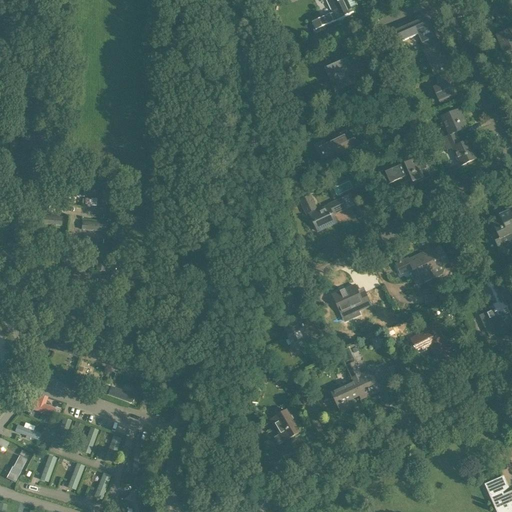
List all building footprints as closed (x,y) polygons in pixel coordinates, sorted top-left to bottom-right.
[(325,0),(332,14),(312,23),(313,25),(311,26),(315,35),(326,30),(325,27),(354,14),(351,8),(357,6),(354,0),(325,0)] [(425,50),(439,43),(428,18),(397,31),(401,42),(419,34),(425,50)] [(511,30),(497,37),(504,53),(511,49),(511,30)] [(439,43),(425,50),(423,51),(434,76),(450,69),(439,43)] [(53,53),(54,45),(30,44),(30,46),(29,47),(29,48),(29,50),(30,51),(29,53),(53,53)] [(294,63),(288,51),(283,54),(288,65),(294,63)] [(358,55),(348,60),(325,70),(335,93),(358,83),(355,76),(365,71),(358,55)] [(28,76),(27,77),(50,77),(50,69),(28,69),(28,70),(27,71),(27,73),(27,74),(28,76)] [(450,69),(434,76),(438,87),(433,89),(439,102),(440,102),(442,108),(452,104),(449,98),(454,96),(448,83),(455,80),(450,69)] [(27,106),(27,108),(50,109),(50,100),(28,99),(28,101),(27,102),(27,104),(27,105),(27,106)] [(458,139),(456,134),(467,129),(464,121),(462,121),(458,111),(442,118),(450,136),(443,139),(445,145),(458,139)] [(340,138),(320,148),(327,163),(338,157),(339,159),(347,156),(346,153),(359,147),(350,129),(338,134),(340,138)] [(24,139),(24,140),(46,140),(46,132),(24,132),(24,133),(24,134),(23,136),(24,138),(24,139)] [(461,145),(458,139),(445,145),(448,151),(452,149),(460,167),(477,159),(472,148),(473,147),(470,141),(461,145)] [(390,152),(385,144),(371,151),(375,160),(390,152)] [(407,157),(402,160),(404,164),(383,173),(388,185),(407,177),(411,186),(430,177),(421,157),(409,162),(407,157)] [(26,174),(26,175),(48,176),(48,168),(26,167),(26,168),(25,169),(25,171),(25,172),(26,174)] [(57,186),(57,187),(81,190),(82,182),(58,179),(58,180),(57,182),(57,183),(57,185),(57,186)] [(104,208),(105,208),(106,184),(97,183),(97,207),(98,207),(99,208),(101,209),(102,208),(104,208)] [(328,207),(318,212),(311,196),(300,201),(306,214),(310,213),(311,215),(310,215),(318,232),(337,223),(333,216),(336,214),(346,209),(341,199),(328,205),(328,207)] [(511,215),(511,214),(510,210),(509,211),(500,216),(501,219),(492,223),(501,241),(496,243),(500,251),(511,243),(511,215)] [(39,223),(39,224),(61,226),(62,218),(40,216),(40,217),(39,218),(38,220),(39,221),(39,223)] [(11,223),(11,221),(0,221),(0,229),(11,230),(11,228),(11,227),(12,225),(11,224),(11,223)] [(82,229),(82,230),(106,232),(107,224),(83,222),(83,223),(82,224),(81,226),(82,228),(82,229)] [(68,267),(70,267),(70,245),(62,245),(61,267),(63,267),(64,267),(66,268),(67,267),(68,267)] [(441,246),(432,250),(431,248),(423,252),(423,253),(423,254),(434,278),(442,275),(445,270),(443,266),(449,263),(441,246)] [(21,248),(21,247),(0,252),(0,260),(23,255),(23,254),(23,253),(23,251),(22,249),(21,248)] [(103,271),(104,271),(105,248),(97,248),(96,270),(97,270),(98,271),(100,271),(102,271),(103,271)] [(423,254),(409,260),(408,259),(401,262),(399,262),(399,263),(396,265),(401,275),(412,269),(416,277),(413,278),(417,287),(434,278),(423,254)] [(125,277),(125,278),(149,280),(149,272),(125,270),(125,271),(125,272),(124,274),(124,276),(125,277)] [(504,301),(501,294),(495,283),(483,288),(492,307),(485,310),(486,313),(479,316),(480,317),(484,325),(487,324),(492,335),(489,337),(490,337),(496,334),(497,337),(511,330),(502,310),(507,308),(504,301)] [(355,286),(333,295),(345,322),(360,315),(358,312),(371,306),(364,290),(358,292),(355,286)] [(57,294),(57,295),(81,296),(81,288),(57,287),(57,288),(56,289),(56,291),(56,292),(57,294)] [(102,312),(103,312),(105,288),(96,288),(95,312),(96,312),(97,312),(99,313),(101,313),(102,312)] [(511,288),(501,294),(504,301),(508,299),(511,308),(511,288)] [(124,301),(123,301),(121,325),(129,326),(131,302),(130,302),(129,301),(127,301),(126,301),(124,301)] [(447,304),(440,307),(443,313),(450,310),(447,304)] [(292,316),(293,318),(294,320),(290,322),(289,320),(282,323),(293,348),(310,340),(298,313),(292,316)] [(54,321),(54,322),(77,326),(79,318),(55,314),(55,315),(54,316),(54,317),(54,319),(54,321)] [(425,332),(411,339),(418,352),(434,345),(436,349),(433,350),(438,361),(436,362),(438,368),(454,360),(437,324),(424,330),(425,332)] [(101,350),(102,351),(109,328),(101,326),(94,349),(95,349),(96,350),(98,351),(99,351),(101,350)] [(54,348),(53,349),(76,357),(79,349),(56,341),(56,342),(54,343),(54,345),(53,347),(54,348)] [(135,367),(136,368),(144,345),(137,342),(129,365),(130,365),(131,366),(132,367),(134,368),(135,367)] [(146,366),(154,368),(158,370),(160,363),(149,359),(146,366)] [(354,383),(360,396),(361,399),(380,391),(370,371),(359,376),(353,363),(346,367),(352,379),(354,383)] [(75,382),(74,383),(97,391),(100,383),(77,375),(77,376),(76,377),(75,379),(74,380),(75,382)] [(360,396),(354,383),(332,393),(342,414),(351,409),(347,402),(360,396)] [(133,396),(133,395),(111,387),(108,395),(130,403),(131,402),(132,401),(133,399),(133,398),(133,396)] [(50,417),(53,409),(45,405),(44,405),(43,404),(39,403),(38,403),(31,400),(28,408),(48,416),(50,417)] [(279,445),(284,442),(300,432),(287,411),(271,421),(280,435),(275,438),(279,445)] [(62,443),(63,444),(71,421),(63,419),(55,441),(56,441),(57,442),(59,443),(60,444),(62,443)] [(25,438),(29,440),(30,437),(39,441),(41,434),(33,431),(23,428),(18,426),(17,426),(16,426),(15,431),(15,432),(26,436),(25,438)] [(98,431),(90,428),(82,451),(83,451),(84,452),(86,453),(87,453),(89,453),(90,453),(98,431)] [(121,439),(113,436),(105,459),(106,459),(107,460),(108,461),(110,462),(111,461),(112,462),(121,439)] [(142,450),(134,449),(132,473),(133,473),(134,474),(136,474),(138,474),(139,474),(140,474),(142,450)] [(15,481),(20,471),(27,460),(19,456),(13,467),(12,469),(13,469),(8,478),(15,481)] [(48,457),(40,480),(48,482),(56,460),(55,459),(54,458),(52,458),(51,457),(49,457),(48,457)] [(68,487),(75,490),(84,468),(83,467),(82,466),(80,465),(78,465),(77,465),(76,465),(68,487)] [(101,500),(110,478),(109,477),(108,476),(107,475),(105,475),(104,475),(103,475),(94,497),(101,500)] [(511,511),(511,492),(499,498),(498,496),(508,488),(503,478),(486,486),(497,511),(511,511)] [(143,511),(138,490),(131,492),(134,511),(143,511)]
